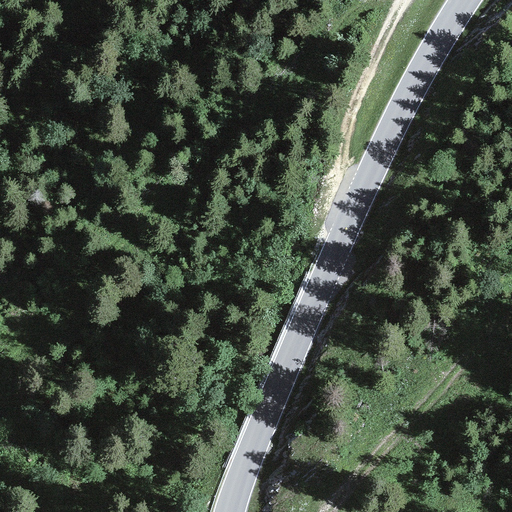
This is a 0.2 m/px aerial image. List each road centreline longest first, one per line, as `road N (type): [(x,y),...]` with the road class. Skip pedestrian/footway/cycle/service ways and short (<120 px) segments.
road 1 (tertiary): [(466,0),(344,229),(246,455),(230,511)]
road 2 (track): [(329,511),(511,316)]
road 3 (track): [(405,0),(344,125),(344,229)]
